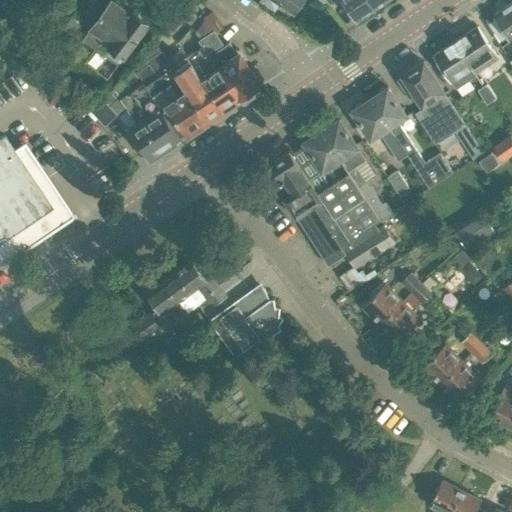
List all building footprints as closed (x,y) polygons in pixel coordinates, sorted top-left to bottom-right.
[(133,13),(114,0),(112,0),(91,28),(91,29),(84,39),(96,48),(103,38),(110,43),(104,51),(120,64),(126,57),(125,57),(150,24),(134,12),(133,13)] [(302,0),(262,0),(276,9),(280,2),(295,12),(302,0)] [(328,0),(331,3),(335,0),(338,0),(339,2),(342,0),(344,0),(358,20),(375,8),(369,0),(328,0)] [(369,0),(375,8),(387,0),(369,0)] [(511,9),(509,5),(494,15),(511,40),(511,39),(511,40),(511,59),(511,60),(511,9)] [(209,53),(223,44),(216,33),(224,27),(212,11),(204,17),(205,20),(197,32),(201,40),(201,41),(204,46),(209,53)] [(71,18),(63,28),(71,35),(80,25),(71,18)] [(472,68),(495,52),(478,26),(454,41),(472,68)] [(0,51),(17,68),(27,57),(6,37),(0,42),(0,51)] [(55,61),(68,45),(58,37),(45,53),(55,61)] [(472,68),(454,41),(434,54),(456,88),(477,75),(472,68)] [(235,50),(230,43),(217,52),(224,64),(219,68),(241,100),(262,85),(252,70),(251,70),(245,61),(247,60),(240,51),(239,51),(237,49),(235,50)] [(225,110),(241,100),(219,68),(209,53),(204,46),(189,56),(225,110)] [(183,138),(209,120),(173,66),(162,50),(146,61),(148,65),(138,71),(145,82),(183,138)] [(209,120),(225,110),(189,56),(173,66),(209,120)] [(484,152),(424,61),(403,75),(406,79),(400,82),(406,92),(412,88),(430,116),(421,122),(435,143),(455,130),(474,159),(484,152)] [(125,78),(91,110),(106,125),(127,105),(138,121),(126,129),(135,144),(139,141),(151,159),(183,138),(145,82),(134,90),(125,78)] [(487,104),(496,98),(487,84),(478,90),(487,104)] [(425,162),(414,145),(398,121),(407,115),(388,87),(370,99),(376,108),(408,155),(429,188),(453,171),(440,152),(425,162)] [(408,155),(376,108),(370,99),(353,110),(371,138),(380,132),(398,161),(408,155)] [(359,187),(381,220),(393,211),(386,201),(383,203),(357,164),(366,159),(340,119),(338,120),(337,118),(328,124),(329,125),(322,131),(359,187)] [(359,187),(322,131),(304,142),(323,170),(331,164),(340,177),(318,191),(350,239),(376,223),(381,220),(359,187)] [(4,134),(0,136),(0,264),(64,221),(54,205),(63,199),(38,163),(28,170),(12,145),(4,134)] [(503,161),(511,154),(511,137),(510,134),(493,147),(503,161)] [(350,239),(318,191),(290,149),(269,162),(282,182),(280,184),(287,195),(283,197),(296,217),(297,216),(323,256),(350,239)] [(500,162),(492,150),(480,159),(488,170),(500,162)] [(404,202),(414,195),(398,170),(388,177),(404,202)] [(483,210),(454,228),(467,249),(496,230),(483,210)] [(380,230),(376,223),(350,239),(323,256),(329,264),(346,253),(355,267),(395,241),(386,226),(380,230)] [(201,272),(192,260),(170,277),(185,297),(198,287),(213,306),(228,295),(207,267),(201,272)] [(425,275),(418,268),(413,273),(412,271),(401,281),(412,292),(422,282),(420,279),(425,275)] [(474,283),(482,275),(475,268),(467,276),(474,283)] [(511,308),(511,307),(511,276),(497,287),(511,308)] [(170,277),(164,281),(148,293),(158,307),(171,324),(177,319),(175,316),(186,308),(180,300),(185,297),(170,277)] [(422,302),(433,292),(422,282),(412,292),(403,301),(382,322),(399,340),(421,319),(411,309),(421,300),(422,302)] [(382,322),(403,301),(385,283),(364,304),(382,322)] [(270,298),(265,287),(254,292),(251,289),(234,302),(236,305),(220,317),(233,336),(224,343),(235,357),(261,338),(263,342),(282,328),(280,324),(284,317),(280,315),(281,306),(277,306),(275,298),(270,298)] [(120,334),(129,348),(160,326),(150,313),(120,334)] [(472,352),(482,342),(471,332),(462,342),(472,352)] [(482,363),(492,353),(482,342),(472,352),(482,363)] [(442,382),(463,361),(445,344),(424,365),(442,382)] [(459,400),(481,379),(463,361),(442,382),(459,400)] [(509,426),(511,420),(511,387),(506,385),(490,416),(509,426)] [(450,511),(462,490),(442,480),(430,504),(440,509),(438,511),(450,511)] [(475,511),(482,500),(462,490),(450,511),(475,511)]
